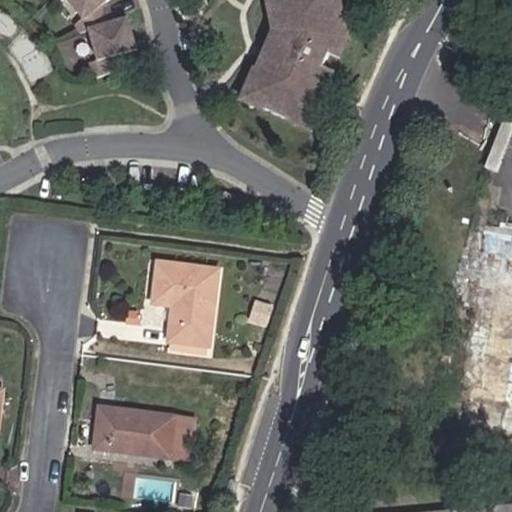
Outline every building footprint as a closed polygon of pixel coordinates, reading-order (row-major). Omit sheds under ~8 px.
[(54,0),(57,2),(60,0),(68,0),(84,20),(78,28),(82,35),(92,32),(100,63),(92,65),(96,79),(130,70),(125,56),(141,50),(129,20),(117,24),(107,6),(114,0),(54,0)] [(342,56),(349,38),(342,0),(271,0),(277,29),(281,50),(277,59),(266,54),(261,66),(258,65),(248,88),(265,96),(262,103),(296,118),(299,111),(316,119),(326,96),(324,95),(336,69),(324,63),(330,50),(342,56)] [(277,29),(266,54),(277,59),(281,50),(277,29)] [(248,88),(245,95),(262,103),(265,96),(248,88)] [(313,126),(316,119),(299,111),(296,118),(313,126)] [(270,201),(248,192),(242,207),(261,217),(270,201)] [(209,346),(218,270),(160,263),(154,305),(174,307),(170,342),(209,346)] [(196,421),(101,408),(96,448),(191,460),(196,421)] [(178,501),(179,481),(140,477),(139,497),(178,501)]
